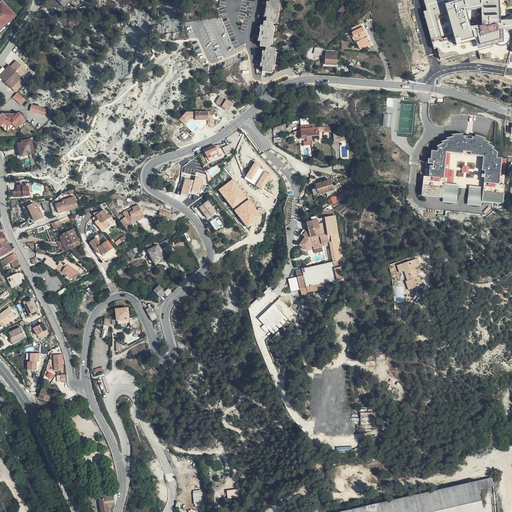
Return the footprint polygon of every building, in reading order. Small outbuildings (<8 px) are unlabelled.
[(49,0),(58,8),(62,5),(56,0),(49,0)] [(263,38),(273,33),(274,31),(272,31),(273,27),(274,23),(276,24),(276,21),(277,16),(278,17),(280,7),(278,7),(279,3),(279,0),(269,0),(269,2),(269,5),(267,5),(266,10),(264,9),(264,12),(266,12),(265,15),(267,15),(267,18),(266,22),(264,22),(263,27),(263,30),(261,29),(260,34),(258,33),(258,36),(260,36),(259,39),(261,39),(263,38)] [(437,48),(440,60),(455,55),(455,57),(492,47),(492,45),(495,44),(500,46),(505,46),(508,44),(511,40),(510,34),(507,30),(511,28),(511,18),(501,19),(499,0),(424,0),(427,10),(423,11),(433,49),(437,48)] [(0,3),(0,29),(15,16),(2,2),(0,3)] [(342,6),(338,11),(345,17),(349,12),(342,6)] [(365,31),(363,27),(352,33),(354,37),(355,36),(358,41),(356,42),(359,47),(370,42),(367,37),(366,38),(363,32),(365,31)] [(273,37),(273,33),(263,38),(261,39),(261,42),(261,43),(262,42),(271,38),(273,37)] [(272,41),(273,37),(271,38),(262,42),(261,43),(260,47),(266,47),(265,52),(265,55),(263,54),(262,59),(260,59),(260,61),(262,62),(262,64),(263,64),(263,67),(262,75),(264,76),(265,72),(272,73),(273,70),(273,65),(275,66),(276,56),(275,56),(275,53),(276,49),(270,48),(270,44),(271,40),(272,41)] [(415,39),(407,41),(413,62),(420,60),(415,39)] [(337,65),(337,56),(337,53),(330,53),(330,55),(326,55),(326,56),(325,60),(325,64),(337,65)] [(0,76),(2,78),(0,80),(7,87),(9,84),(12,87),(21,78),(8,65),(3,69),(1,67),(0,67),(0,76)] [(17,93),(12,97),(13,98),(13,99),(14,99),(15,99),(19,101),(23,102),(24,102),(17,93)] [(233,104),(220,96),(216,103),(229,111),(233,104)] [(13,98),(12,97),(19,106),(23,102),(19,101),(15,99),(14,99),(13,99),(13,98)] [(46,110),(37,107),(30,105),(28,111),(44,116),(46,110)] [(187,111),(180,119),(186,124),(193,117),(187,111)] [(13,126),(16,128),(18,126),(22,123),(25,119),(18,112),(16,114),(9,114),(9,115),(5,115),(3,116),(1,114),(0,114),(0,126),(6,133),(10,129),(13,126)] [(213,121),(213,112),(195,113),(195,125),(202,131),(208,124),(208,121),(213,121)] [(385,112),(383,125),(391,126),(393,113),(385,112)] [(314,127),(311,128),(312,140),(315,140),(315,142),(319,142),(319,139),(319,132),(318,129),(314,129),(314,127)] [(312,140),(311,128),(310,128),(310,130),(299,131),(299,139),(307,139),(307,140),(312,140)] [(339,134),(339,131),(333,131),(334,139),(345,138),(345,140),(345,141),(349,140),(349,133),(339,134)] [(446,183),(448,152),(483,157),(481,170),(486,171),(484,186),(470,185),(467,204),(482,206),(482,202),(503,205),(507,186),(500,185),(504,158),(499,157),(498,151),(486,139),(465,135),(447,138),(427,160),(422,195),(443,198),(443,202),(456,203),(459,185),(446,183)] [(31,139),(20,141),(21,143),(18,143),(20,156),(33,154),(31,139)] [(215,145),(204,150),(208,159),(220,153),(218,149),(217,150),(215,146),(215,145)] [(245,179),(264,189),(272,174),(267,172),(269,168),(254,160),(245,179)] [(201,193),(203,182),(208,183),(209,173),(198,171),(199,163),(188,162),(187,166),(183,165),(178,193),(189,195),(189,191),(201,193)] [(233,179),(218,190),(248,228),(262,216),(233,179)] [(330,191),(339,188),(338,185),(337,186),(336,184),(332,185),(331,181),(316,185),(317,189),(313,190),(314,195),(330,191)] [(30,195),(29,186),(23,187),(23,186),(18,186),(18,192),(13,192),(14,197),(25,196),(30,195)] [(78,207),(75,197),(63,201),(64,202),(56,205),(58,211),(65,208),(68,207),(69,210),(69,211),(78,207)] [(217,204),(213,199),(208,202),(208,201),(200,208),(208,218),(211,216),(213,214),(216,212),(212,207),(217,204)] [(36,209),(34,204),(28,207),(35,221),(43,217),(39,208),(36,209)] [(134,211),(130,212),(132,217),(142,212),(140,208),(136,210),(135,207),(132,208),(134,211)] [(98,225),(113,221),(104,210),(101,212),(100,211),(94,214),(95,217),(93,219),(98,225)] [(330,213),(323,210),(325,218),(325,221),(328,236),(329,240),(331,250),(336,244),(330,213)] [(59,220),(55,222),(51,224),(54,229),(61,226),(60,223),(59,220)] [(317,220),(307,222),(311,237),(313,246),(313,249),(322,247),(320,237),(321,237),(317,220)] [(114,223),(113,221),(98,225),(103,232),(114,223)] [(61,240),(66,251),(80,245),(72,230),(63,235),(64,236),(60,238),(61,240)] [(12,250),(2,233),(0,234),(0,252),(2,256),(12,250)] [(123,236),(115,242),(118,245),(125,239),(123,236)] [(103,256),(107,253),(109,251),(111,249),(105,242),(101,245),(96,238),(90,243),(98,254),(100,252),(103,256)] [(63,252),(66,251),(61,240),(58,242),(63,252)] [(161,254),(157,246),(152,249),(150,244),(146,247),(147,248),(144,249),(146,252),(148,251),(154,262),(163,258),(161,254)] [(140,248),(136,247),(125,253),(129,257),(141,250),(140,248)] [(75,256),(72,253),(71,254),(74,258),(78,262),(79,260),(75,256)] [(16,258),(14,254),(1,262),(4,268),(5,267),(11,263),(16,258)] [(20,264),(16,258),(11,263),(13,267),(20,264)] [(325,283),(345,279),(342,264),(344,264),(343,259),(335,261),(296,269),(297,276),(289,278),(291,290),(301,288),(302,294),(326,289),(325,283)] [(404,271),(406,277),(410,276),(410,267),(415,265),(413,260),(402,264),(404,271)] [(67,275),(65,279),(70,283),(75,280),(74,279),(78,272),(80,269),(73,264),(73,265),(71,268),(68,266),(63,272),(67,275)] [(410,276),(406,277),(407,281),(410,289),(422,285),(419,277),(417,277),(415,278),(414,275),(416,274),(414,268),(416,268),(415,265),(410,267),(410,276)] [(18,273),(8,278),(11,284),(12,288),(23,283),(18,273)] [(154,291),(160,297),(164,292),(161,289),(162,288),(160,286),(154,291)] [(25,314),(26,318),(40,312),(33,296),(24,300),(29,312),(25,314)] [(281,297),(259,318),(265,324),(264,325),(274,335),(297,314),(281,297)] [(158,318),(150,304),(148,306),(149,308),(146,309),(152,321),(158,318)] [(9,308),(0,314),(0,323),(2,323),(4,325),(16,317),(9,308)] [(127,308),(116,310),(118,324),(129,322),(127,308)] [(37,335),(48,329),(44,321),(33,327),(37,335)] [(20,328),(9,333),(11,337),(10,338),(13,344),(25,338),(20,328)] [(48,344),(53,341),(49,336),(44,339),(48,344)] [(28,370),(38,369),(38,361),(41,361),(40,352),(31,352),(31,361),(28,361),(28,370)] [(63,353),(54,354),(55,370),(65,369),(63,353)] [(66,373),(57,374),(58,381),(67,381),(66,373)] [(52,392),(42,389),(39,398),(49,401),(52,392)] [(361,413),(361,424),(375,423),(374,412),(361,413)] [(495,477),(476,481),(478,490),(498,486),(495,477)] [(483,511),(478,490),(476,481),(340,511),(483,511)] [(227,489),(228,497),(240,496),(239,488),(227,489)] [(109,511),(108,505),(115,504),(113,492),(98,495),(100,511),(109,511)]
